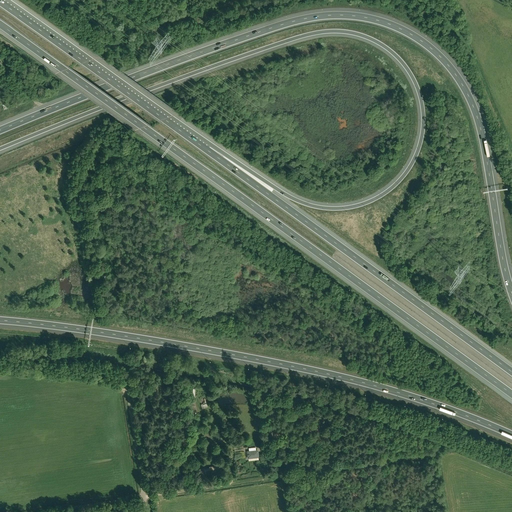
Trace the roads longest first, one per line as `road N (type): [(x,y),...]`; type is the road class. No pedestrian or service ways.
road 1 (motorway): [(0,148),(230,60),(340,31),(393,53),(419,92),(420,145),(394,186),(363,204),(332,209),(291,197),(207,149)]
road 2 (motorway): [(511,293),(470,99),(440,57),(389,24),(343,14),(292,21),(0,130)]
road 3 (motorway): [(0,24),(511,394)]
road 4 (motorway): [(0,320),(337,376),(511,435)]
road 5 (motorway): [(511,373),(207,149)]
road 6 (motorway): [(207,149),(0,1)]
road 7 (track): [(232,483),(434,452)]
